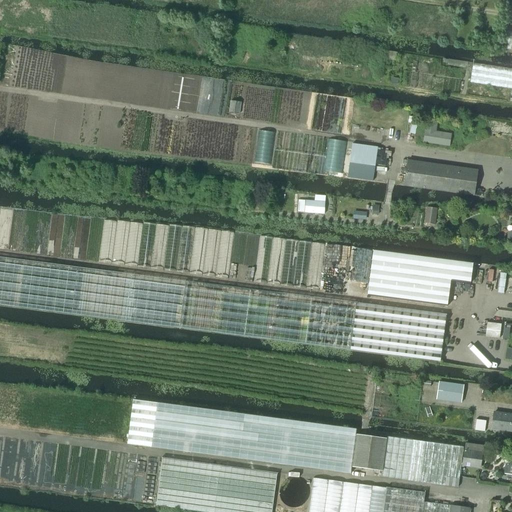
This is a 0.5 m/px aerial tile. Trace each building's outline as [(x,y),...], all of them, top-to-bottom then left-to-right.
[(511,89),(510,103),(511,103),(511,70),(473,65),(471,83),(511,88),(511,89)] [(229,113),(239,114),(241,103),(231,102),(229,113)] [(436,123),(426,121),(423,143),(449,147),(451,135),(435,133),(436,123)] [(408,162),(405,187),(474,196),(478,171),(408,162)] [(349,164),(347,178),(372,182),(374,167),(349,164)] [(100,172),(98,184),(106,185),(108,173),(100,172)] [(298,211),(324,214),(325,202),(299,199),(298,211)] [(427,208),(424,223),(435,225),(437,209),(427,208)] [(373,251),(367,296),(447,307),(450,281),(470,284),(473,264),(373,251)] [(0,305),(181,328),(439,361),(440,361),(446,315),(0,257),(0,305)] [(487,323),(485,337),(499,339),(500,332),(501,325),(489,323),(487,323)] [(436,400),(462,403),(464,385),(438,382),(436,400)] [(356,430),(133,400),(127,444),(350,474),(350,472),(351,467),(356,434),(356,430)] [(511,415),(494,413),(492,428),(511,430),(511,415)] [(476,419),(475,428),(485,430),(486,421),(476,419)] [(386,439),(356,434),(351,467),(382,471),(386,439)] [(413,440),(386,436),(386,439),(382,471),(381,477),(458,487),(461,467),(461,460),(463,447),(436,443),(413,440)] [(483,446),(465,443),(463,460),(461,460),(461,467),(464,467),(464,466),(480,468),(483,446)] [(271,511),(278,472),(163,456),(156,504),(213,511),(271,511)] [(310,494),(309,490),(309,488),(307,485),(305,482),(303,480),(299,478),(296,477),(292,477),(287,478),(284,480),(281,482),(280,484),(278,487),(277,490),(277,494),(277,497),(278,500),(280,503),(282,505),(285,508),(288,509),(290,510),(294,510),(296,510),(300,509),(302,507),(305,505),(306,504),(308,501),(309,498),(310,494)] [(386,488),(313,477),(308,511),(449,511),(450,506),(424,502),(425,492),(387,487),(386,488)]
